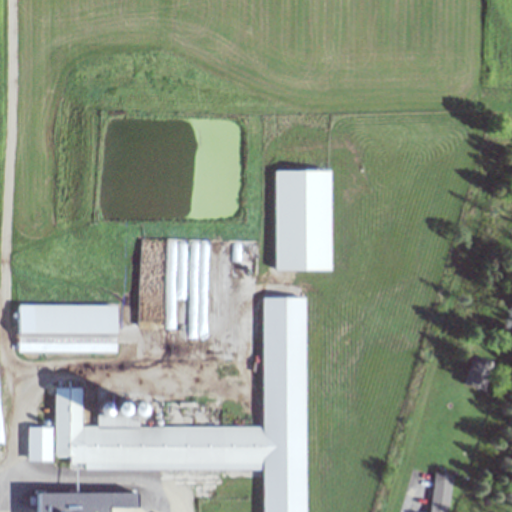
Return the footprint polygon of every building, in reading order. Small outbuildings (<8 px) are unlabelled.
[(25,304),(25,333),(109,334),(109,305),(25,304)] [(462,386),(483,392),(491,363),(470,358),(462,386)] [(263,426),(137,425),(137,400),(79,399),(79,388),(50,387),(50,428),(25,428),(24,460),(48,460),(48,455),(64,455),(64,464),(263,466),(263,426)] [(446,511),(451,475),(432,472),(426,511),(446,511)] [(57,511),(58,484),(36,484),(36,511),(57,511)]
